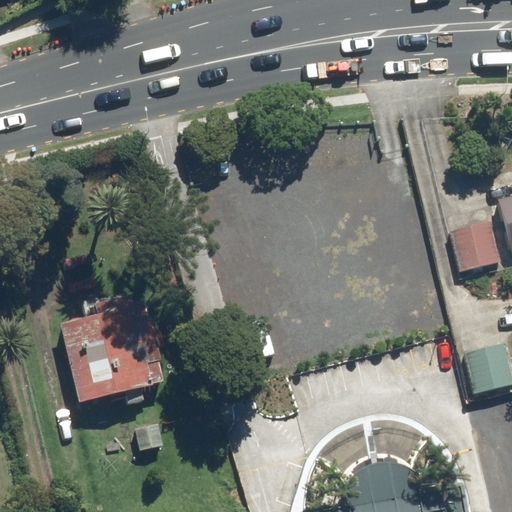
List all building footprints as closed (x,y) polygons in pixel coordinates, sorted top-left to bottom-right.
[(511,202),(499,206),(509,254),(511,253),(511,202)] [(486,221),(445,232),(456,274),(497,263),(486,221)] [(141,303),(53,321),(72,409),(159,391),(141,303)] [(501,344),(460,353),(470,397),(511,388),(501,344)] [(156,427),(130,429),(132,455),(157,454),(156,427)] [(460,511),(455,487),(412,495),(408,476),(397,470),(385,466),(372,467),(359,471),(347,479),(338,490),(341,508),(318,511),(460,511)]
